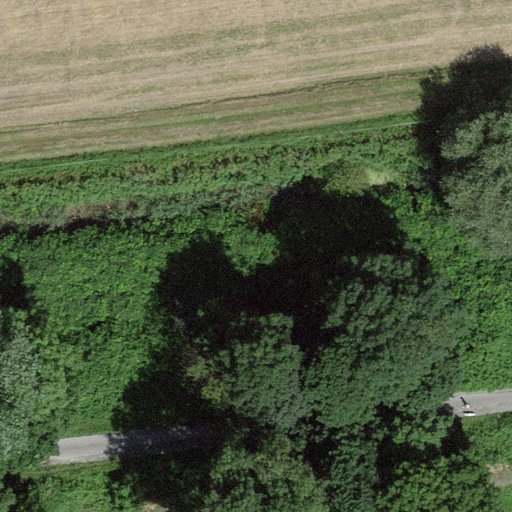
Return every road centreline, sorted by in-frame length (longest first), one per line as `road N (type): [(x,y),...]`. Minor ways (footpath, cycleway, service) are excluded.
road 1 (track): [(0,158),(511,93)]
road 2 (track): [(0,453),(511,389)]
